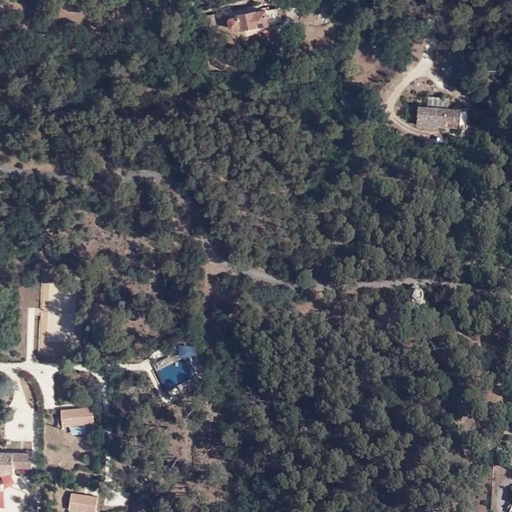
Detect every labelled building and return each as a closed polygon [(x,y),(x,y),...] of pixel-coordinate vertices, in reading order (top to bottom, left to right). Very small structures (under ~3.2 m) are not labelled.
[(281,21),(279,8),(266,9),(269,23),(281,21)] [(269,23),(266,9),(255,11),(255,10),(237,13),(237,16),(230,18),(228,20),(230,28),(233,29),(240,28),(240,30),(258,27),(258,25),(269,23)] [(417,125),(460,128),(461,110),(448,109),(419,106),(417,125)] [(62,426),(85,424),(85,419),(93,418),(93,408),(61,410),(62,426)] [(0,473),(13,472),(14,466),(31,467),(32,454),(0,453),(0,473)] [(73,511),(80,511),(95,511),(96,500),(74,498),(73,511)]
